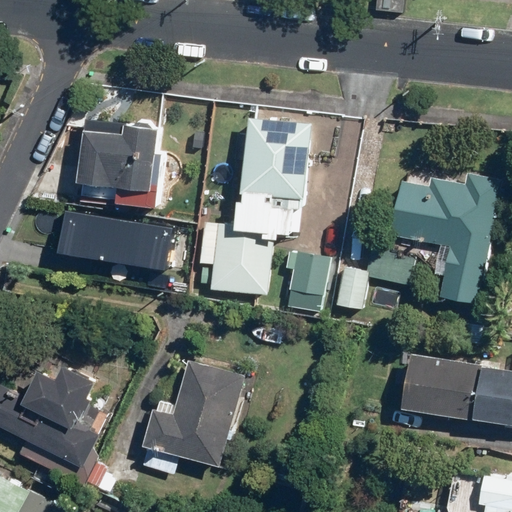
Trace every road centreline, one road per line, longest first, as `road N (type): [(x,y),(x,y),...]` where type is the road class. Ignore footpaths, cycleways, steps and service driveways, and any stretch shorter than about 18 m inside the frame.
road 1 (residential): [(83,12),(511,59)]
road 2 (residential): [(83,12),(0,194)]
